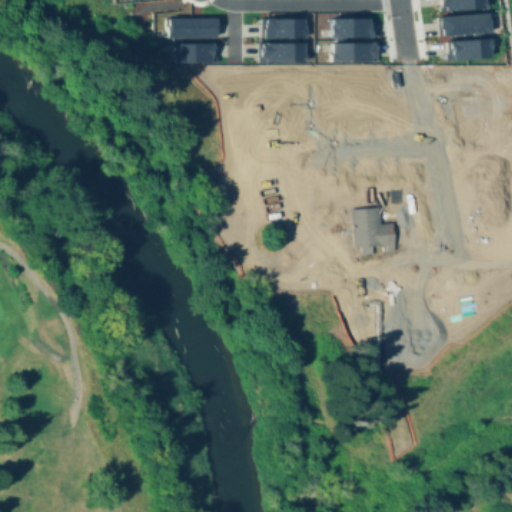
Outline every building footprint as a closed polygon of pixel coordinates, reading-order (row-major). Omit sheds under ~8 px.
[(479,0),(479,6),(434,9),(433,0),(479,0)] [(431,15),(482,11),(482,18),(484,17),(484,31),(433,34),(433,23),(432,23),(431,15)] [(160,16),(212,15),(212,22),(209,22),(209,28),(208,28),(208,36),(159,36),(159,23),(160,23),(160,16)] [(255,16),(297,16),(297,24),(298,24),(299,36),(256,37),(256,32),(255,32),(255,16)] [(323,23),(323,36),(367,36),(366,16),(325,16),(325,23),(323,23)] [(440,59),(483,56),(483,48),(485,48),(484,35),(440,39),(441,52),(440,52),(440,59)] [(325,41),(370,40),(370,60),(323,60),(323,51),(325,51),(325,41)] [(252,41),(297,41),(297,51),(298,51),(298,61),(252,61),(252,41)] [(165,42),(207,42),(207,54),(210,54),(210,60),(166,60),(167,54),(165,54),(165,42)] [(250,67),(294,68),(294,87),(250,87),(250,67)] [(446,74),(484,68),(488,87),(449,93),(446,74)] [(321,84),(321,101),(352,102),(353,70),(333,69),(332,84),(321,84)] [(334,77),(334,122),(315,122),(315,77),(334,77)] [(358,81),(358,125),(339,125),(339,81),(358,81)] [(383,83),(383,127),(364,127),(364,83),(383,83)] [(449,95),(493,89),(496,108),(452,114),(449,95)] [(249,91),(293,92),(293,111),(249,111),(249,91)] [(453,117),(497,112),(499,131),(478,134),(456,137),(453,117)] [(249,114),(293,115),(293,134),(249,133),(249,114)] [(460,141),(504,136),(506,155),(463,161),(460,141)] [(249,139),(293,140),(293,159),(249,158),(249,139)] [(466,165),(510,161),(511,180),(468,184),(466,165)] [(391,165),(391,210),(372,210),(372,165),(391,165)] [(414,165),(414,210),(395,210),(395,165),(414,165)] [(369,171),(369,216),(350,216),(350,171),(369,171)] [(345,178),(345,223),(326,223),(326,199),(326,178),(345,178)] [(320,181),(320,226),(301,226),(301,181),(320,181)] [(468,190),(511,185),(511,204),(470,209),(468,190)] [(348,245),(387,243),(386,221),(375,222),(374,205),(347,207),(348,245)] [(474,216),(511,210),(511,230),(477,235),(474,216)] [(349,233),(393,234),(393,253),(348,252),(349,233)] [(474,241),(511,236),(511,255),(476,260),(474,241)] [(350,260),(394,261),(394,280),(349,280),(350,260)] [(473,269),(511,262),(511,283),(476,288),(473,269)] [(450,293),(450,338),(431,338),(431,293),(450,293)] [(429,304),(429,348),(410,348),(410,304),(429,304)] [(405,306),(405,350),(386,350),(386,306),(405,306)]
